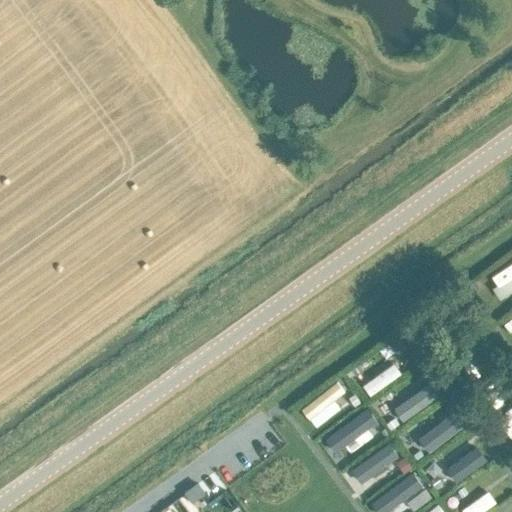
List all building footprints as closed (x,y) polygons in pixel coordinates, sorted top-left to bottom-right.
[(410,367),(402,356),(369,381),(377,391),(410,367)] [(410,394),(423,389),(417,372),(404,376),(410,394)] [(435,401),(427,390),(394,414),(402,425),(435,401)] [(369,426),(362,415),(329,440),(337,450),(369,426)] [(460,429),(452,419),(419,443),(427,453),(460,429)] [(396,458),(388,447),(355,472),(363,482),(396,458)] [(487,460),(479,449),(446,473),(454,484),(487,460)] [(385,511),(416,490),(408,479),(375,503),(381,511),(385,511)] [(480,511),(508,492),(500,482),(467,506),(471,511),(480,511)]
